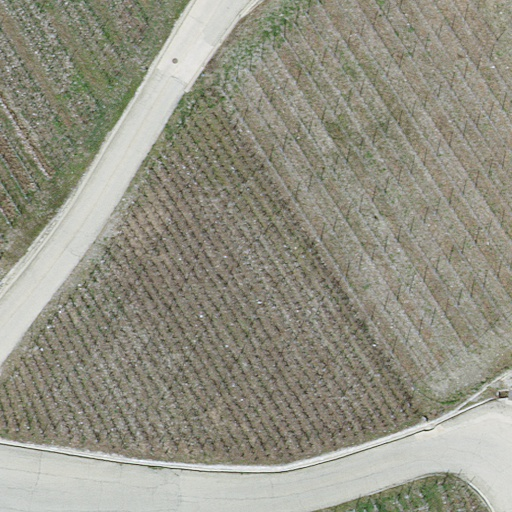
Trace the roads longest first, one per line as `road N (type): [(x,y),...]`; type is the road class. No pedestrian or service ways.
road 1 (track): [(511,454),(476,444),(436,449),(310,488),(187,507),(0,492)]
road 2 (track): [(0,328),(68,241),(223,0)]
